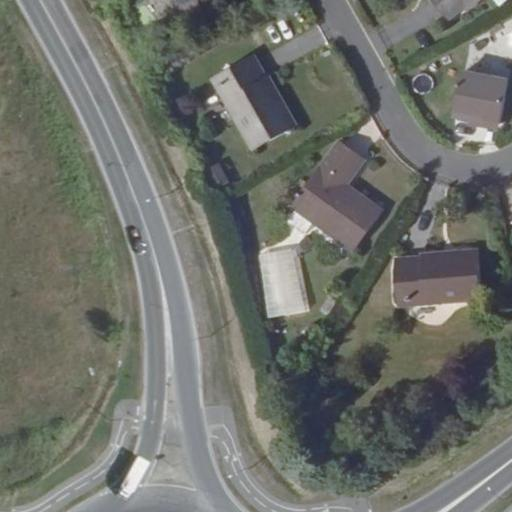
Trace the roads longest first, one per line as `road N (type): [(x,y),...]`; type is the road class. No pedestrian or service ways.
road 1 (primary): [(163,260),(105,121),(37,0)]
road 2 (residential): [(332,0),(425,157),(511,161)]
road 3 (primary): [(224,511),(196,437),(182,315),(163,260)]
road 4 (primary): [(163,260),(152,427),(120,505)]
